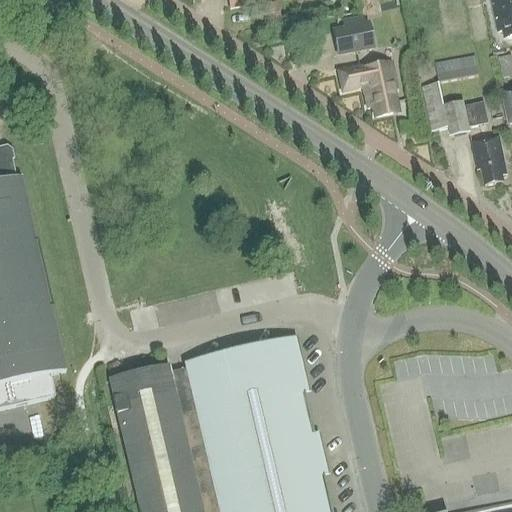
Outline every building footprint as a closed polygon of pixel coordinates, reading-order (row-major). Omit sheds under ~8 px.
[(226,0),(229,11),(254,6),(259,30),(275,26),(270,5),(266,6),(265,3),(264,3),(263,0),(226,0)] [(511,0),(493,0),(490,1),(497,34),(502,33),(504,41),(511,39),(511,0)] [(339,55),(374,48),(370,28),(335,35),(339,55)] [(477,77),(474,58),(434,65),(437,84),(477,77)] [(396,90),(391,66),(361,71),(360,68),(359,68),(363,89),(367,109),(372,108),(374,118),(391,115),(389,106),(395,105),(392,90),(396,90)] [(363,89),(359,68),(338,72),(342,93),(363,89)] [(483,104),(482,105),(464,108),(463,104),(443,108),(443,107),(438,85),(423,88),(432,134),(448,131),(450,140),(470,136),(469,129),(487,126),(483,104)] [(507,128),(511,126),(511,92),(500,95),(507,128)] [(502,177),(507,176),(499,139),(472,145),(478,173),(482,172),(485,187),(503,184),(502,177)] [(0,411),(54,399),(49,377),(65,374),(51,309),(55,308),(40,243),(36,244),(21,179),(14,181),(10,162),(12,162),(10,152),(5,153),(3,148),(0,148),(0,411)] [(108,382),(138,511),(328,511),(289,340),(187,364),(188,370),(169,374),(167,369),(108,382)] [(481,511),(511,505),(511,503),(473,511),(481,511)]
